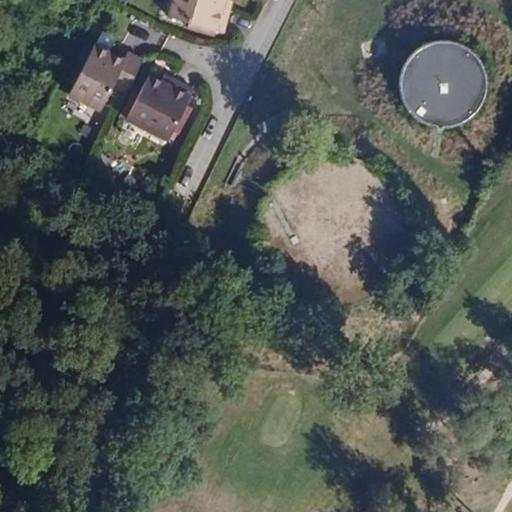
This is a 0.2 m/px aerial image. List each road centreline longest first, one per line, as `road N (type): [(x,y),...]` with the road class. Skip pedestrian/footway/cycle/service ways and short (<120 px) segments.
road 1 (residential): [(178,209),(283,0)]
road 2 (track): [(0,126),(178,209)]
